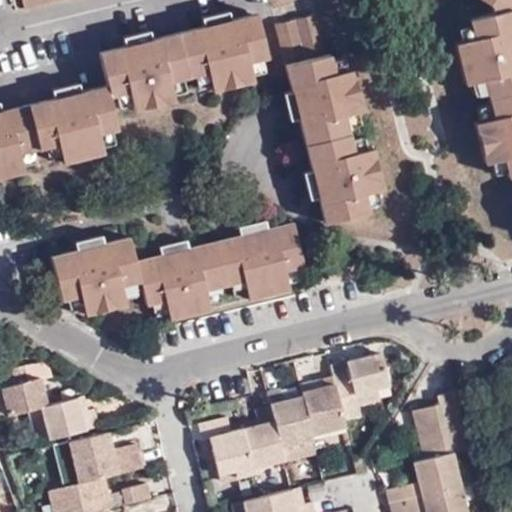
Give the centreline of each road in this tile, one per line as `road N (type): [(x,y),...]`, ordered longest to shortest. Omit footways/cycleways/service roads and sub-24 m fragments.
road 1 (residential): [(394,319),(156,374)]
road 2 (unclassified): [(0,48),(180,0)]
road 3 (residential): [(156,374),(116,375),(0,303)]
road 4 (residential): [(394,319),(429,346),(473,351),(505,332),(511,302)]
road 5 (residential): [(156,374),(190,511)]
road 6 (residential): [(511,290),(394,319)]
